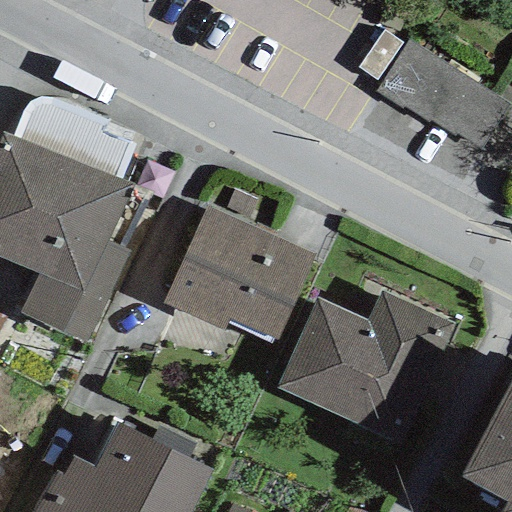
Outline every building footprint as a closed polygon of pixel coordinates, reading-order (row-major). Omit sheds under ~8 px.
[(511,106),(408,39),(374,92),(403,111),(405,108),(429,124),(431,121),(457,138),(458,136),(482,151),(511,106)] [(12,136),(122,180),(135,147),(101,133),(108,122),(55,99),(45,98),(38,97),(30,101),(25,108),(12,136)] [(12,136),(3,132),(0,138),(0,258),(37,274),(19,314),(83,344),(128,251),(107,242),(133,185),(122,180),(12,136)] [(255,201),(233,191),(225,208),(247,219),(255,201)] [(205,207),(161,304),(223,332),(229,319),(275,340),(313,256),(205,207)] [(404,452),(448,361),(440,357),(454,326),(380,292),(365,322),(317,299),(273,389),(404,452)] [(511,511),(511,383),(461,477),(508,502),(501,511),(511,511)] [(56,471),(31,511),(190,511),(212,470),(188,458),(151,440),(116,423),(92,467),(73,458),(63,475),(56,471)] [(151,440),(188,458),(194,445),(157,427),(151,440)] [(249,511),(231,503),(226,511),(249,511)]
